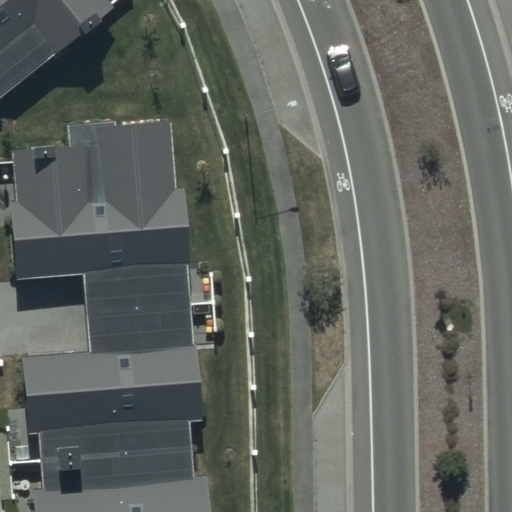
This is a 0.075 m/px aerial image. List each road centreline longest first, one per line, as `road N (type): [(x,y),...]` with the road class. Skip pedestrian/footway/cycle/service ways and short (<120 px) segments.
road 1 (residential): [(393,511),(380,210),(354,82),(322,0)]
road 2 (residential): [(445,0),(493,187),(508,314),(511,461)]
